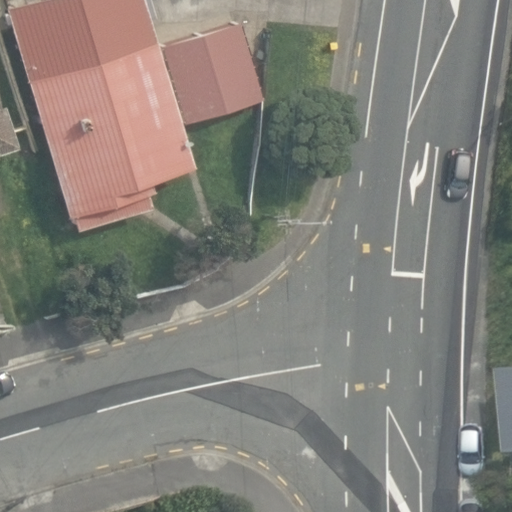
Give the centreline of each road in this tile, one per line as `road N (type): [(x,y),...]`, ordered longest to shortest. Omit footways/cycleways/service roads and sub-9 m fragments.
road 1 (residential): [(0,440),(135,395),(254,370),(403,373)]
road 2 (secondary): [(403,373),(439,0)]
road 3 (secondary): [(406,511),(403,373)]
